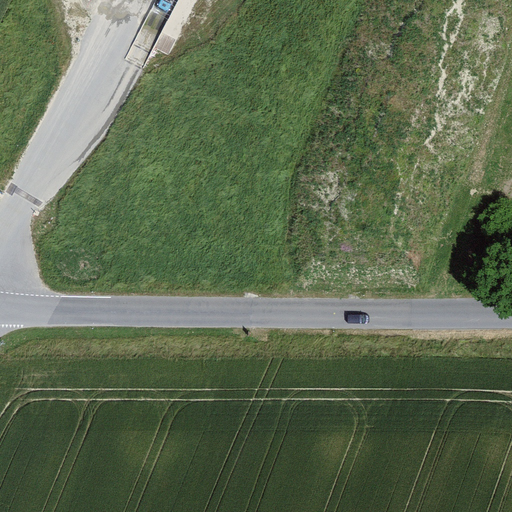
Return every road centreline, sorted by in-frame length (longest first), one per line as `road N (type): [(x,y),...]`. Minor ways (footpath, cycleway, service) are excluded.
road 1 (tertiary): [(511,317),(0,309)]
road 2 (unknown): [(0,246),(150,0)]
